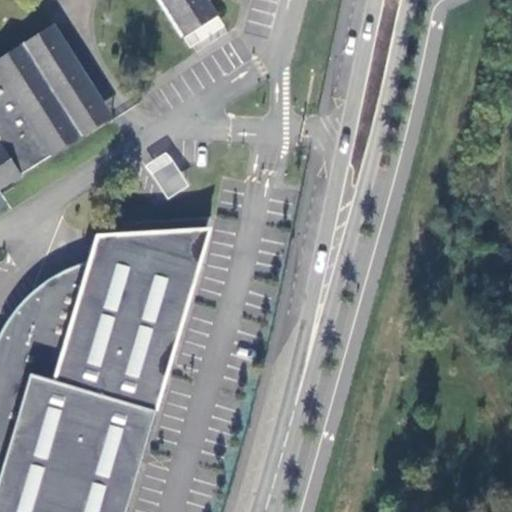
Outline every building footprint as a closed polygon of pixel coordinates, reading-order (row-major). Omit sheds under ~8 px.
[(163,0),(186,35),(219,15),(209,0),(163,0)] [(54,26),(0,59),(0,71),(52,156),(113,118),(54,26)] [(0,188),(52,156),(0,71),(0,188)] [(166,199),(189,186),(167,150),(145,164),(166,199)] [(47,280),(29,294),(48,300),(58,274),(47,280)] [(0,361),(8,364),(14,343),(0,338),(0,361)]
